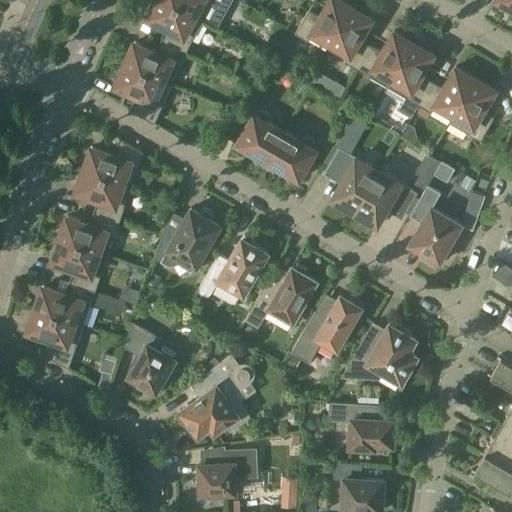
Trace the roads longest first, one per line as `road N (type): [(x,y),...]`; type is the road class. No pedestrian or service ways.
road 1 (residential): [(468,319),(59,78)]
road 2 (residential): [(151,511),(147,452),(134,434),(0,357)]
road 3 (residential): [(429,511),(468,319)]
road 4 (tertiary): [(0,243),(59,78)]
road 5 (residential): [(468,319),(511,186)]
